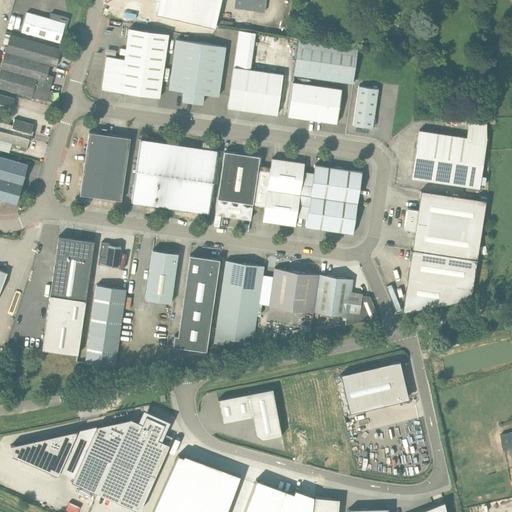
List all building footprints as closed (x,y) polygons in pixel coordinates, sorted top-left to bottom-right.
[(158,0),(156,15),(215,28),(221,0),(158,0)] [(267,0),(237,0),(236,8),(266,11),(267,0)] [(49,19),(26,12),(21,32),(60,43),(62,33),(64,34),(69,18),(51,13),(49,19)] [(159,97),(168,34),(129,28),(124,59),(106,57),(102,89),(159,97)] [(56,67),(61,48),(10,34),(6,52),(1,69),(0,72),(0,87),(46,101),(53,76),(47,75),(50,65),(56,67)] [(218,96),(225,46),(176,39),(169,89),(183,91),(182,101),(202,104),(203,94),(218,96)] [(352,83),(356,55),(357,48),(298,39),(293,75),(352,83)] [(233,67),(227,107),(277,114),(282,74),(233,67)] [(337,123),(342,89),(292,82),(287,116),(337,123)] [(372,128),(378,89),(358,86),(353,125),(372,128)] [(0,104),(11,107),(14,98),(0,94),(0,104)] [(27,147),(33,124),(14,119),(12,125),(0,121),(0,140),(12,143),(10,147),(17,149),(26,151),(27,147)] [(486,141),(486,123),(469,121),(466,138),(419,130),(412,178),(479,188),(486,141)] [(121,201),(130,138),(89,132),(79,195),(121,201)] [(209,214),(218,151),(140,139),(131,202),(209,214)] [(252,210),(258,167),(260,157),(224,151),(215,215),(250,220),(252,210)] [(0,199),(16,204),(28,165),(0,156),(0,199)] [(297,214),(300,195),(302,174),(304,163),(271,158),(263,212),(262,221),(295,225),(296,214),(297,214)] [(314,165),(313,176),(310,196),(357,203),(361,172),(314,165)] [(258,167),(252,210),(263,212),(270,168),(258,167)] [(300,195),(310,196),(313,176),(302,174),(300,195)] [(477,259),(486,200),(421,190),(418,210),(407,208),(404,229),(414,230),(412,250),(477,259)] [(297,214),(307,216),(310,196),(300,195),(297,214)] [(357,203),(310,196),(307,216),(305,227),(352,234),(357,203)] [(85,300),(94,241),(58,236),(50,295),(85,300)] [(98,264),(105,265),(118,267),(121,246),(108,245),(109,243),(101,242),(98,264)] [(477,260),(478,260),(477,259),(412,250),(410,249),(410,250),(411,250),(402,313),(470,299),(476,260),(477,260)] [(171,303),(178,254),(152,250),(145,299),(171,303)] [(174,336),(172,346),(206,351),(206,349),(210,321),(212,311),(219,259),(189,255),(182,307),(180,317),(178,336),(174,336)] [(263,268),(264,266),(225,260),(213,343),(233,345),(233,339),(253,342),(258,303),(263,268)] [(274,268),(274,270),(269,305),(313,311),(319,274),(274,268)] [(319,274),(313,311),(346,316),(345,325),(379,318),(369,296),(362,295),(350,293),(352,279),(319,274)] [(115,338),(124,289),(94,283),(85,332),(115,338)] [(50,295),(42,350),(77,355),(85,300),(50,295)] [(349,413),(399,402),(399,401),(408,399),(407,398),(405,386),(399,362),(390,364),(389,363),(360,370),(340,375),(349,413)] [(286,387),(301,455),(348,445),(332,377),(286,387)] [(217,399),(222,423),(251,417),(255,435),(262,439),(282,436),(272,389),(217,399)] [(130,419),(98,492),(100,492),(99,494),(138,511),(172,437),(161,432),(165,424),(145,415),(141,424),(130,419)] [(56,434),(9,444),(11,455),(56,476),(58,472),(71,478),(69,482),(95,494),(130,418),(95,425),(86,444),(73,438),(77,429),(65,432),(63,437),(56,434)] [(226,511),(238,479),(240,476),(221,469),(202,462),(184,455),(183,457),(178,455),(151,511),(226,511)] [(256,479),(243,511),(312,511),(314,497),(295,490),(293,493),(274,486),(256,479)] [(337,511),(338,505),(338,500),(332,499),(332,498),(314,497),(312,511),(337,511)] [(446,511),(444,502),(417,511),(446,511)]
